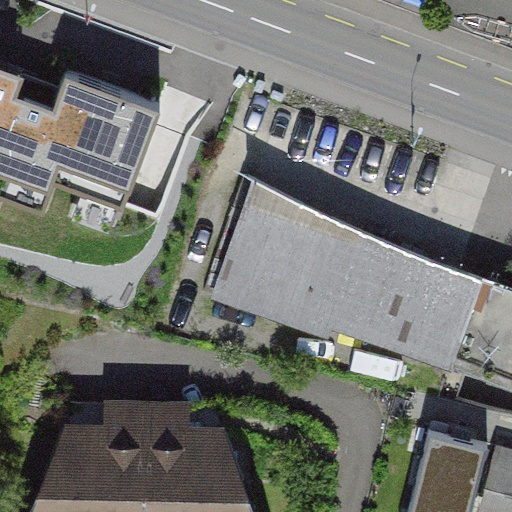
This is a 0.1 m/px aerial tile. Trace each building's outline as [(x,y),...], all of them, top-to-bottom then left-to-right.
[(0,193),(46,211),(54,189),(121,213),(160,105),(69,72),(51,119),(0,100),(0,193)] [(480,278),(251,200),(219,295),(329,332),(331,322),(452,364),(511,377),(511,291),(479,280),(480,278)] [(224,428),(70,427),(70,470),(52,470),(34,511),(254,511),(240,474),(223,474),(224,428)] [(474,511),(491,445),(431,430),(409,511),(474,511)] [(511,511),(511,454),(499,451),(484,507),(500,511),(511,511)]
